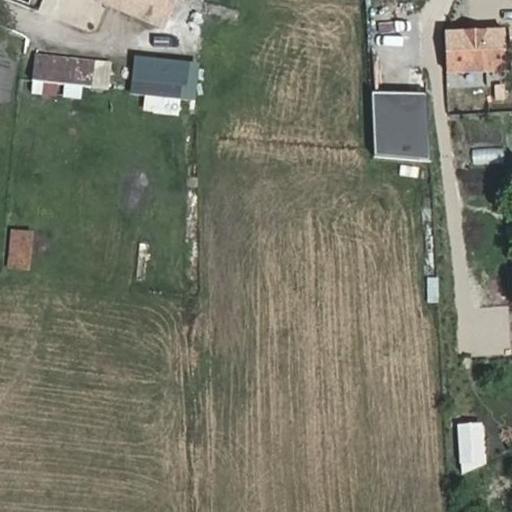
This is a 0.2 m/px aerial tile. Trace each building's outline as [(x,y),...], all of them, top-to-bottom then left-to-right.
[(98,0),(159,26),(171,0),(98,0)] [(456,0),(456,25),(471,25),(471,0),(456,0)] [(442,33),(444,70),(505,67),(503,31),(442,33)] [(140,113),(177,116),(178,100),(193,101),(196,63),(131,57),(128,94),(142,95),(140,113)] [(36,58),(33,82),(105,89),(108,65),(36,58)] [(389,144),(392,104),(371,103),(368,158),(429,162),(430,146),(389,144)] [(445,138),(447,181),(479,181),(477,137),(445,138)] [(443,217),(443,248),(471,249),(472,217),(443,217)] [(8,230),(6,268),(29,270),(31,231),(8,230)] [(458,429),(460,461),(479,460),(477,429),(458,429)]
